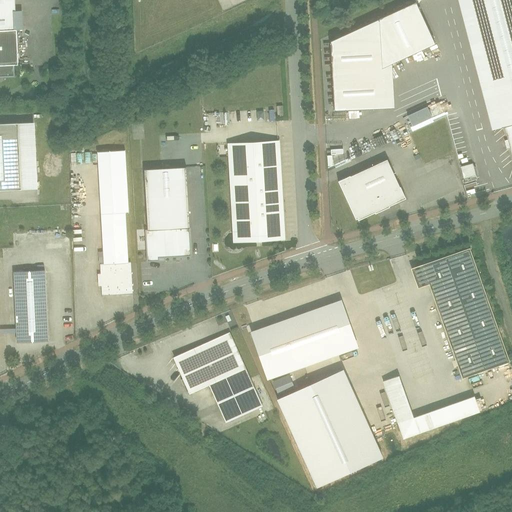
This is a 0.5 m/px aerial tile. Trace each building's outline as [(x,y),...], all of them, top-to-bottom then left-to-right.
[(0,0),(0,77),(13,77),(13,65),(17,65),(16,31),(14,0),(0,0)] [(511,0),(460,0),(493,129),(505,126),(511,152),(511,0)] [(436,49),(417,9),(332,48),(335,116),(395,113),(393,71),(436,49)] [(427,107),(406,115),(411,126),(431,119),(427,107)] [(220,125),(251,124),(250,110),(219,112),(220,125)] [(33,123),(19,124),(22,190),(36,189),(33,123)] [(0,124),(0,190),(19,190),(16,124),(0,124)] [(281,143),(227,145),(232,244),(286,241),(281,143)] [(98,152),(100,214),(125,213),(128,213),(126,151),(98,152)] [(383,159),(340,180),(359,220),(402,199),(383,159)] [(471,164),(460,167),(463,178),(475,175),(471,164)] [(187,172),(144,174),(148,263),(158,263),(158,259),(191,257),(187,172)] [(127,262),(125,213),(100,214),(102,262),(97,262),(99,296),(133,295),(131,262),(127,262)] [(429,280),(462,377),(511,361),(471,244),(412,264),(419,283),(429,280)] [(48,344),(46,273),(13,274),(15,345),(48,344)] [(358,353),(342,308),(254,339),(270,384),(358,353)] [(231,337),(173,362),(190,399),(210,390),(227,429),(265,412),(231,337)] [(383,463),(344,377),(279,406),(318,493),(383,463)] [(399,379),(381,385),(402,442),(481,414),(475,396),(414,417),(399,379)]
